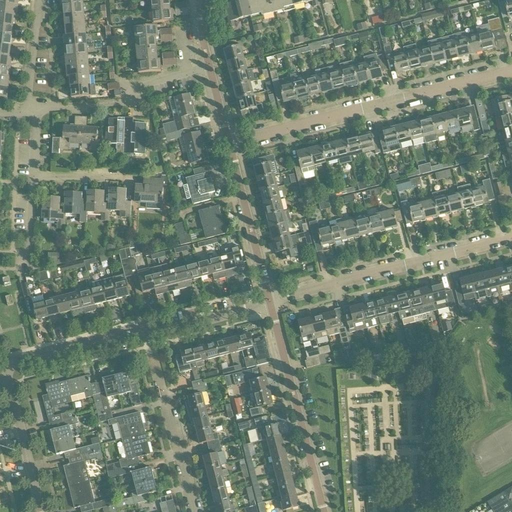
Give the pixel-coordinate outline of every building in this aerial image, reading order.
[(170,11),(170,10),(169,0),(153,0),(151,0),(153,13),(170,11)] [(251,17),(246,0),(242,0),(236,2),(240,19),(251,17)] [(246,0),(251,17),(252,21),(263,18),(263,16),(283,10),(284,12),(295,9),(294,5),(292,0),(246,0)] [(511,0),(497,0),(499,7),(501,13),(502,17),(508,15),(508,17),(511,16),(511,0)] [(240,19),(236,2),(224,5),(230,28),(235,27),(233,21),(240,19)] [(0,3),(0,14),(14,16),(17,17),(18,6),(0,3)] [(83,3),(63,5),(63,6),(64,16),(84,14),(83,3)] [(426,11),(434,9),(432,3),(424,5),(426,11)] [(170,11),(153,13),(153,23),(174,21),(173,15),(175,15),(176,16),(188,15),(187,9),(175,10),(175,9),(170,10),(170,11)] [(14,16),(0,14),(0,24),(13,26),(14,16)] [(85,24),(84,14),(64,16),(65,26),(85,24)] [(489,25),(476,28),(478,36),(482,52),(495,49),(493,42),(504,39),(499,19),(488,21),(489,25)] [(358,31),(366,29),(365,23),(357,25),(358,31)] [(0,35),(12,36),(13,26),(0,24),(0,35)] [(85,24),(65,26),(66,36),(86,34),(85,24)] [(255,32),(263,30),(261,24),(253,26),(255,32)] [(160,36),(172,35),(172,29),(160,30),(160,31),(157,31),(157,26),(134,27),(135,38),(160,36)] [(385,28),(379,29),(382,40),(388,39),(385,28)] [(465,32),(452,36),(454,42),(458,58),(471,55),(466,39),(465,32)] [(66,36),(63,36),(64,46),(87,44),(86,34),(66,36)] [(0,35),(0,45),(11,47),(12,36),(0,35)] [(172,35),(160,36),(135,38),(136,50),(156,48),(156,41),(161,41),(161,42),(173,41),(172,35)] [(302,36),(294,38),(295,45),(304,43),(302,36)] [(454,42),(452,36),(440,39),(446,61),(458,58),(454,42)] [(478,36),(466,39),(471,55),(482,52),(478,36)] [(347,44),(346,38),(333,41),(335,47),(347,44)] [(446,61),(440,39),(427,42),(429,48),(433,64),(446,61)] [(322,47),(321,42),(308,45),(309,47),(310,52),(314,51),(314,49),(322,47)] [(87,44),(64,46),(65,57),(88,55),(87,44)] [(11,47),(0,45),(0,55),(10,57),(10,56),(11,47)] [(417,51),(418,51),(416,45),(403,48),(403,49),(404,49),(409,70),(421,67),(417,51)] [(227,62),(243,58),(240,46),(224,50),(227,62)] [(404,49),(403,49),(392,52),(390,46),(383,47),(389,69),(395,68),(396,74),(409,70),(404,49)] [(157,61),(157,60),(156,48),(136,50),(138,62),(157,61)] [(429,48),(418,51),(417,51),(421,67),(433,64),(429,48)] [(376,54),(364,58),(365,65),(370,81),(382,77),(380,72),(380,71),(386,70),(382,55),(377,57),(376,54)] [(10,57),(0,55),(0,66),(11,67),(12,57),(10,56),(10,57)] [(89,65),(88,55),(65,57),(66,67),(89,65)] [(243,58),(227,62),(230,75),(247,70),(243,58)] [(157,61),(138,62),(138,73),(161,71),(160,60),(157,60),(157,61)] [(352,62),(340,65),(341,71),(345,87),(350,86),(350,88),(358,86),(358,84),(353,68),(352,62)] [(89,65),(66,67),(67,78),(70,78),(69,77),(89,75),(89,65)] [(370,81),(365,65),(353,68),(358,84),(370,81)] [(0,66),(0,76),(10,78),(11,67),(0,66)] [(341,71),(334,73),(333,67),(327,68),(333,90),(345,87),(341,71)] [(333,90),(327,68),(315,71),(316,77),(317,77),(321,93),(333,90)] [(247,70),(230,75),(233,87),(250,82),(254,81),(251,69),(247,70)] [(279,83),(276,72),(270,73),(277,101),(283,100),(284,103),(290,101),(290,103),(292,104),(296,103),(297,101),(296,100),(291,80),(279,83)] [(69,77),(70,78),(70,87),(90,85),(89,75),(69,77)] [(0,76),(0,86),(9,88),(10,78),(0,76)] [(303,76),(291,80),(296,100),(308,96),(304,77),(303,77),(303,76)] [(308,76),(304,77),(308,96),(321,93),(317,77),(316,77),(309,79),(308,76)] [(250,82),(233,87),(237,99),(253,95),(250,82)] [(90,85),(70,87),(71,98),(91,96),(96,96),(95,85),(90,85)] [(9,88),(0,86),(0,97),(7,98),(9,88)] [(174,119),(175,122),(163,125),(166,135),(179,131),(182,131),(182,130),(190,128),(187,116),(194,114),(189,95),(175,99),(179,117),(174,119)] [(253,95),(237,99),(240,112),(248,110),(250,116),(264,112),(262,104),(256,106),(253,95)] [(511,114),(511,98),(511,95),(496,99),(497,105),(496,105),(499,118),(511,114)] [(487,121),(483,105),(476,107),(478,115),(480,123),(487,121)] [(474,108),(469,109),(456,113),(460,129),(472,126),(474,132),(480,130),(474,108)] [(456,113),(444,116),(448,132),(460,129),(456,113)] [(511,114),(499,118),(503,130),(511,127),(511,114)] [(444,116),(432,119),(437,139),(444,137),(443,133),(448,132),(444,116)] [(118,118),(118,120),(109,119),(109,128),(106,128),(106,144),(115,144),(115,150),(116,150),(116,154),(123,154),(124,122),(125,118),(118,118)] [(133,118),(125,118),(124,122),(123,154),(145,155),(147,124),(133,123),(133,118)] [(432,119),(419,122),(423,138),(425,144),(438,141),(437,139),(432,119)] [(490,133),(487,121),(480,123),(483,135),(490,133)] [(423,138),(419,122),(407,125),(411,141),(423,138)] [(407,125),(395,128),(399,144),(411,141),(407,125)] [(70,144),(79,144),(80,127),(64,126),(63,139),(53,138),(52,154),(59,155),(59,149),(69,150),(70,144)] [(80,127),(79,144),(90,145),(89,151),(99,151),(100,140),(97,140),(98,128),(80,127)] [(511,140),(511,127),(503,130),(506,142),(511,140)] [(383,134),(379,135),(383,154),(401,150),(399,144),(395,128),(382,131),(383,134)] [(179,131),(166,135),(167,142),(181,138),(179,131)] [(199,133),(183,137),(188,153),(190,164),(200,161),(200,163),(208,161),(206,151),(204,151),(199,133)] [(376,133),(358,137),(363,154),(375,151),(376,155),(381,153),(376,133)] [(358,137),(346,140),(350,157),(363,154),(358,137)] [(346,140),(334,143),(338,160),(340,166),(352,163),(350,157),(346,140)] [(321,144),(321,147),(322,146),(326,163),(338,160),(334,143),(328,145),(327,143),(326,142),(322,143),(321,144)] [(321,147),(310,150),(314,166),(326,163),(322,146),(321,147)] [(315,171),(314,166),(310,150),(297,153),(299,160),(293,161),(297,178),(300,187),(305,185),(303,174),(315,171)] [(511,154),(509,155),(503,156),(506,168),(511,167),(511,166),(511,154)] [(467,159),(469,163),(485,159),(483,155),(467,159)] [(275,162),(271,163),(269,164),(267,157),(255,160),(257,167),(254,167),(258,180),(274,176),(279,174),(275,162)] [(450,160),(443,162),(444,169),(452,167),(450,160)] [(444,169),(443,162),(438,163),(439,166),(431,168),(432,172),(444,169)] [(441,173),(442,180),(452,177),(450,171),(441,173)] [(186,178),(187,185),(183,186),(186,199),(191,198),(192,205),(210,200),(209,194),(215,192),(211,178),(204,180),(203,174),(186,178)] [(274,176),(258,180),(261,192),(277,188),(274,176)] [(149,180),(149,187),(136,186),(135,202),(154,203),(154,209),(162,210),(163,186),(170,186),(168,177),(161,177),(161,180),(149,180)] [(370,183),(370,180),(357,184),(359,191),(371,188),(370,183)] [(484,188),(472,191),(476,207),(488,204),(488,202),(495,200),(489,180),(483,182),(484,188)] [(504,195),(500,183),(494,185),(497,197),(504,195)] [(472,191),(471,191),(470,185),(457,188),(459,194),(463,210),(476,207),(472,191)] [(280,200),(277,188),(261,192),(264,205),(280,200)] [(347,194),(346,189),(333,193),(335,197),(347,194)] [(110,190),(109,205),(108,210),(109,211),(120,211),(120,217),(130,218),(131,203),(125,203),(126,190),(110,190)] [(87,207),(87,213),(102,213),(102,221),(108,222),(109,211),(108,210),(109,205),(103,204),(103,192),(88,191),(87,207)] [(433,194),(434,200),(438,216),(451,213),(447,197),(445,191),(433,194)] [(65,193),(64,211),(64,214),(65,214),(75,215),(75,218),(80,219),(79,223),(86,223),(87,213),(87,207),(81,206),(81,194),(65,193)] [(335,197),(333,193),(321,196),(322,201),(335,197)] [(459,194),(447,197),(451,213),(463,210),(459,194)] [(43,198),(43,210),(37,209),(37,217),(42,218),(42,219),(58,220),(57,229),(64,230),(65,214),(64,214),(64,211),(58,211),(59,199),(43,198)] [(280,200),(264,205),(267,216),(283,212),(280,200)] [(438,216),(434,200),(422,203),(426,220),(438,216)] [(426,220),(422,203),(408,207),(407,201),(401,203),(407,224),(426,220)] [(205,239),(225,234),(218,206),(198,211),(205,239)] [(381,214),(385,230),(398,227),(393,211),(381,214)] [(286,225),(283,212),(267,216),(270,229),(286,225)] [(381,214),(368,217),(372,233),(385,230),(381,214)] [(372,233),(368,217),(355,220),(360,237),(372,233)] [(337,225),(331,227),(335,243),(347,240),(343,224),(342,219),(336,221),(337,225)] [(355,220),(343,224),(347,240),(360,237),(355,220)] [(331,227),(319,230),(317,221),(309,223),(314,241),(319,239),(321,246),(335,243),(331,227)] [(189,233),(187,234),(184,222),(175,224),(181,246),(192,243),(189,233)] [(291,223),(286,225),(270,229),(273,241),(290,237),(288,230),(293,228),(291,223)] [(304,233),(298,235),(300,240),(305,238),(307,245),(312,244),(309,232),(304,233)] [(296,235),(290,237),(273,241),(276,253),(284,251),(285,256),(293,254),(292,249),(299,247),(296,235)] [(129,248),(125,249),(124,249),(131,276),(138,274),(137,272),(135,265),(137,263),(136,260),(134,259),(133,257),(132,257),(129,248)] [(226,256),(221,257),(226,278),(238,275),(237,271),(243,269),(240,260),(237,248),(225,251),(226,256)] [(118,251),(121,260),(124,274),(112,277),(113,278),(118,299),(130,296),(125,278),(131,276),(124,249),(118,251)] [(221,257),(214,259),(212,253),(207,254),(209,261),(212,275),(213,275),(213,277),(217,276),(218,280),(226,278),(221,257)] [(106,255),(99,256),(101,264),(108,262),(106,255)] [(209,261),(197,264),(201,278),(212,275),(209,261)] [(83,262),(73,265),(74,270),(84,268),(83,262)] [(197,264),(186,267),(189,281),(201,278),(197,264)] [(74,270),(73,265),(61,267),(62,273),(74,270)] [(174,270),(168,271),(167,265),(161,266),(162,273),(167,291),(171,289),(172,292),(179,290),(174,270)] [(316,273),(314,265),(307,267),(308,273),(310,272),(310,275),(316,273)] [(161,266),(155,268),(157,274),(151,276),(154,290),(155,290),(156,296),(164,294),(163,292),(167,291),(162,273),(161,266)] [(189,281),(186,267),(174,270),(179,290),(187,288),(186,285),(190,284),(189,281)] [(149,270),(150,270),(149,268),(137,272),(138,274),(139,279),(143,293),(154,290),(151,276),(149,270)] [(511,284),(506,268),(495,271),(499,287),(497,287),(498,293),(499,295),(503,294),(501,286),(509,284),(511,284)] [(49,270),(42,272),(37,273),(40,282),(51,279),(49,270)] [(485,290),(487,298),(491,297),(490,295),(498,293),(497,287),(499,287),(495,271),(483,274),(487,290),(485,290)] [(483,274),(472,277),(475,293),(473,293),(475,298),(476,301),(479,300),(477,292),(485,290),(487,290),(483,274)] [(455,290),(459,305),(468,303),(467,300),(475,298),(473,293),(475,293),(472,277),(471,277),(471,275),(465,277),(466,279),(459,280),(461,288),(455,290)] [(5,287),(11,285),(9,277),(3,279),(5,287)] [(101,281),(102,286),(106,302),(118,299),(113,278),(101,281)] [(32,304),(28,287),(27,283),(21,285),(28,314),(34,313),(36,321),(49,317),(45,301),(32,304)] [(438,286),(432,287),(436,303),(433,304),(435,311),(439,311),(437,303),(445,301),(447,308),(456,306),(452,291),(445,293),(443,285),(442,283),(437,284),(438,286)] [(91,289),(90,286),(87,286),(86,289),(79,290),(86,314),(95,312),(96,309),(95,305),(91,289)] [(102,286),(91,289),(95,305),(106,302),(102,286)] [(74,293),(68,295),(72,311),(73,317),(86,314),(79,290),(78,287),(74,288),(73,291),(74,293)] [(432,287),(420,290),(424,306),(422,307),(424,314),(427,314),(425,306),(433,304),(436,303),(432,287)] [(414,292),(408,294),(412,310),(410,310),(412,317),(424,314),(422,307),(424,306),(420,290),(419,291),(418,290),(414,290),(414,292)] [(403,293),(402,295),(396,297),(400,312),(398,313),(401,320),(412,317),(410,310),(412,310),(408,294),(406,293),(403,293)] [(13,303),(12,299),(11,295),(5,297),(8,306),(14,305),(13,303)] [(68,295),(56,298),(60,314),(72,311),(68,295)] [(400,312),(396,297),(385,300),(388,315),(387,316),(389,323),(393,322),(391,315),(398,313),(400,312)] [(56,298),(45,301),(49,317),(60,314),(56,298)] [(379,301),(373,303),(377,318),(375,319),(378,326),(381,325),(379,318),(387,316),(388,315),(385,300),(384,300),(383,298),(379,299),(379,301)] [(373,303),(361,306),(365,321),(364,322),(364,324),(366,329),(370,328),(368,321),(375,319),(377,318),(373,303)] [(365,321),(361,306),(349,308),(351,315),(345,317),(350,333),(356,332),(354,327),(364,324),(364,322),(365,321)] [(328,337),(334,335),(333,329),(338,328),(339,328),(335,312),(322,316),(326,331),(328,337)] [(322,316),(310,319),(315,340),(322,338),(320,333),(326,331),(322,316)] [(310,319),(298,322),(302,337),(308,336),(310,341),(315,340),(310,319)] [(443,332),(452,330),(450,322),(441,324),(443,332)] [(338,330),(344,351),(350,349),(345,328),(338,330)] [(250,334),(238,337),(242,351),(246,350),(248,358),(244,359),(247,368),(270,362),(268,354),(264,337),(252,340),(250,334)] [(227,340),(226,340),(226,337),(214,340),(219,357),(230,354),(227,340)] [(238,337),(227,340),(230,354),(242,351),(238,337)] [(215,343),(204,346),(207,360),(219,357),(214,340),(215,343)] [(312,344),(313,350),(306,352),(307,359),(319,356),(318,349),(316,343),(312,344)] [(421,347),(422,355),(435,351),(433,344),(421,347)] [(204,346),(192,349),(195,363),(196,363),(197,369),(205,366),(203,361),(207,360),(204,346)] [(319,356),(307,359),(308,361),(305,361),(307,368),(320,365),(318,358),(323,357),(322,355),(330,353),(328,346),(318,349),(319,356)] [(422,355),(421,347),(410,350),(411,356),(422,355)] [(180,352),(181,355),(173,357),(177,374),(189,371),(188,365),(195,363),(192,349),(180,352)] [(114,376),(119,395),(131,392),(135,407),(142,405),(137,388),(131,389),(126,373),(114,376)] [(250,396),(270,391),(266,377),(254,380),(252,373),(233,379),(235,386),(250,382),(251,388),(248,389),(250,396)] [(98,416),(104,415),(99,394),(97,383),(90,385),(88,376),(67,381),(71,396),(72,402),(93,396),(98,416)] [(106,392),(99,394),(104,415),(111,413),(107,398),(119,395),(114,376),(102,379),(106,392)] [(193,389),(205,386),(203,380),(192,383),(193,389)] [(71,396),(67,381),(46,386),(49,399),(43,400),(48,418),(54,416),(50,402),(71,396)] [(188,397),(189,401),(185,402),(187,410),(205,406),(210,404),(207,393),(205,386),(193,389),(195,396),(188,397)] [(270,391),(250,396),(252,402),(255,402),(256,408),(250,410),(252,417),(263,414),(261,407),(273,404),(270,391)] [(231,401),(235,416),(242,414),(239,405),(243,405),(241,398),(231,401)] [(208,417),(205,406),(187,410),(189,418),(193,417),(194,421),(208,417)] [(63,421),(76,418),(75,411),(61,414),(63,421)] [(108,421),(109,426),(118,423),(122,439),(124,439),(130,437),(146,433),(140,412),(113,419),(111,413),(104,415),(98,416),(100,423),(108,421)] [(211,429),(208,417),(194,421),(197,432),(211,429)] [(266,417),(254,420),(256,426),(268,423),(266,417)] [(76,418),(63,421),(64,427),(50,431),(53,443),(73,438),(79,436),(76,425),(78,424),(76,418)] [(267,440),(281,436),(278,424),(264,428),(267,440)] [(248,431),(252,443),(265,439),(262,427),(248,431)] [(211,429),(197,432),(200,444),(207,443),(208,449),(220,446),(216,428),(211,429)] [(130,437),(124,439),(122,439),(127,460),(151,454),(146,433),(130,437)] [(281,436),(267,440),(270,452),(284,448),(281,436)] [(73,438),(53,443),(56,455),(76,450),(73,438)] [(81,455),(101,450),(99,444),(80,449),(81,455)] [(245,458),(251,456),(248,444),(242,446),(245,458)] [(225,464),(220,446),(208,449),(210,455),(203,457),(206,469),(220,465),(225,464)] [(287,460),(284,448),(270,452),(273,463),(287,460)] [(83,461),(79,462),(63,466),(69,487),(89,482),(85,464),(103,459),(101,450),(81,455),(83,461)] [(126,460),(113,464),(106,466),(107,472),(128,467),(126,460)] [(290,471),(287,460),(273,463),(276,475),(290,471)] [(140,464),(128,467),(107,472),(109,479),(132,473),(135,485),(154,480),(151,468),(141,470),(140,464)] [(220,465),(206,469),(209,480),(223,477),(229,476),(227,470),(222,471),(220,465)] [(257,480),(253,468),(249,469),(252,481),(257,480)] [(290,471),(276,475),(279,487),(293,483),(290,471)] [(223,477),(209,480),(212,492),(226,489),(223,477)] [(115,502),(116,504),(117,509),(147,501),(146,494),(157,492),(154,480),(135,485),(137,492),(132,494),(133,497),(115,502)] [(258,486),(257,480),(252,481),(255,493),(259,492),(264,490),(263,486),(258,486)] [(95,503),(89,482),(69,487),(74,509),(92,504),(94,510),(103,508),(109,506),(116,504),(115,502),(114,498),(95,503)] [(296,495),(293,483),(279,487),(282,499),(296,495)] [(226,489),(212,492),(215,504),(229,500),(226,489)] [(503,492),(496,496),(487,503),(492,511),(511,511),(511,506),(506,496),(503,492)] [(253,494),(247,496),(248,499),(250,507),(256,506),(253,494)] [(296,495),(282,499),(283,503),(281,503),(283,511),(299,507),(296,495)] [(172,500),(160,504),(162,511),(169,511),(175,510),(172,500)] [(230,511),(232,511),(229,500),(215,504),(216,511),(230,511)] [(262,503),(258,504),(259,511),(266,511),(264,503),(262,503)]
